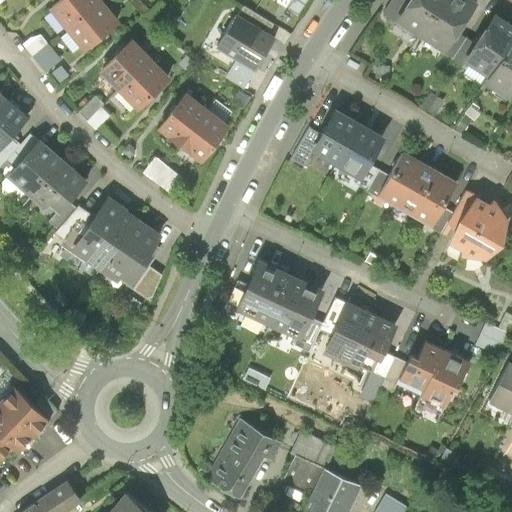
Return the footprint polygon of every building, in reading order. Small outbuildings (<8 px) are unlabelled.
[(54,0),(47,6),(64,27),(97,0),(54,0)] [(97,0),(64,27),(83,49),(118,20),(101,0),(97,0)] [(295,0),(294,2),(288,10),(299,18),(311,0),(295,0)] [(397,15),(407,0),(389,0),(382,11),(394,19),(397,15)] [(439,0),(407,0),(397,15),(419,31),(439,0)] [(439,0),(419,31),(443,46),(455,28),(473,0),(439,0)] [(511,20),(496,10),(476,41),(464,58),(487,73),(511,35),(511,20)] [(274,38),(234,15),(217,45),(256,68),(274,38)] [(466,35),(455,28),(443,46),(441,50),(452,57),(466,35)] [(25,45),(32,54),(47,42),(39,33),(25,45)] [(464,58),(476,41),(466,35),(452,57),(462,63),(464,58)] [(511,35),(487,73),(484,79),(507,94),(511,86),(511,35)] [(130,37),(98,66),(116,86),(148,57),(130,37)] [(58,50),(51,40),(32,54),(40,64),(58,50)] [(194,63),(186,55),(178,63),(186,71),(194,63)] [(116,86),(136,107),(168,78),(148,57),(116,86)] [(251,98),(237,90),(231,100),(245,108),(251,98)] [(444,98),(431,90),(421,105),(434,113),(444,98)] [(205,109),(183,93),(156,127),(178,144),(205,109)] [(80,108),(78,111),(86,118),(99,105),(102,102),(94,94),(89,100),(80,108)] [(80,108),(89,100),(84,96),(76,104),(80,108)] [(0,100),(0,145),(10,134),(25,117),(3,97),(0,100)] [(109,114),(99,105),(86,118),(95,127),(109,114)] [(178,144),(201,162),(228,126),(205,109),(178,144)] [(359,124),(336,110),(322,134),(314,149),(337,162),(359,124)] [(473,117),(466,112),(458,123),(465,128),(473,117)] [(359,124),(337,162),(360,176),(368,163),(381,141),(369,134),(371,131),(359,124)] [(314,149),(322,134),(309,126),(291,158),(304,165),(314,149)] [(30,132),(19,143),(4,158),(13,166),(37,139),(30,132)] [(10,134),(0,145),(0,163),(4,158),(19,143),(10,134)] [(6,173),(29,194),(62,157),(40,137),(37,139),(13,166),(6,173)] [(423,157),(406,147),(389,175),(380,192),(398,202),(423,157)] [(47,199),(58,209),(67,199),(86,178),(62,157),(29,194),(41,206),(47,199)] [(423,157),(398,202),(414,212),(440,167),(423,157)] [(151,180),(162,165),(154,159),(143,174),(151,180)] [(368,163),(360,176),(356,184),(366,189),(378,169),(368,163)] [(174,174),(162,165),(151,180),(163,189),(174,174)] [(458,177),(440,167),(414,212),(431,222),(442,204),(458,177)] [(380,192),(389,175),(378,169),(366,189),(377,196),(380,192)] [(511,170),(503,185),(511,190),(511,170)] [(479,191),(466,187),(452,210),(446,222),(452,225),(457,229),(477,193),(479,191)] [(487,200),(477,193),(457,229),(451,239),(461,245),(460,252),(485,255),(507,214),(493,195),(487,200)] [(71,249),(99,269),(137,218),(109,197),(95,215),(71,249)] [(74,206),(67,199),(58,209),(49,220),(56,226),(74,206)] [(74,206),(56,226),(53,231),(63,239),(61,242),(71,249),(95,215),(77,202),(74,206)] [(452,210),(442,204),(431,222),(429,225),(440,231),(446,222),(452,210)] [(99,269),(127,290),(165,239),(137,218),(99,269)] [(445,235),(452,225),(446,222),(440,231),(445,235)] [(377,258),(369,252),(364,259),(372,265),(377,258)] [(290,270),(259,255),(246,282),(235,305),(267,321),(290,270)] [(290,270),(267,321),(297,335),(307,313),(321,285),(290,270)] [(235,305),(246,282),(237,278),(224,305),(233,310),(235,305)] [(330,332),(344,301),(334,295),(323,321),(320,327),(330,332)] [(322,348),(346,360),(370,309),(346,298),(344,301),(330,332),(322,348)] [(394,320),(370,309),(346,360),(370,371),(381,349),(394,320)] [(511,325),(511,313),(506,310),(498,325),(509,331),(511,325)] [(323,321),(307,313),(297,335),(293,343),(308,350),(320,327),(323,321)] [(507,333),(485,322),(475,343),(497,353),(507,333)] [(397,375),(421,386),(440,344),(425,337),(418,352),(410,348),(404,360),(397,375)] [(440,344),(421,386),(418,393),(446,406),(469,358),(440,344)] [(381,349),(370,371),(362,389),(375,395),(380,384),(393,355),(381,349)] [(397,375),(404,360),(393,355),(380,384),(391,389),(397,375)] [(511,358),(509,357),(488,397),(511,409),(511,358)] [(11,382),(0,392),(0,400),(32,433),(47,417),(33,403),(11,382)] [(33,403),(47,417),(49,419),(57,410),(41,395),(33,403)] [(17,448),(32,433),(0,400),(0,431),(12,443),(17,448)] [(280,439),(239,416),(205,475),(238,494),(262,452),(270,457),(280,439)] [(290,450),(294,452),(324,465),(334,443),(300,428),(290,450)] [(0,454),(12,443),(0,431),(0,454)] [(459,453),(446,445),(440,456),(453,463),(459,453)] [(282,480),(311,493),(324,465),(294,452),(282,480)] [(346,511),(361,482),(324,465),(311,493),(302,511),(346,511)] [(61,511),(81,499),(66,477),(14,511),(61,511)] [(103,511),(151,511),(123,488),(103,511)] [(403,511),(408,504),(386,492),(374,511),(403,511)]
